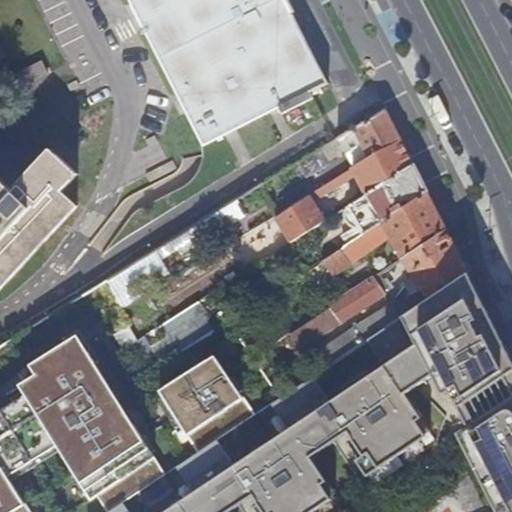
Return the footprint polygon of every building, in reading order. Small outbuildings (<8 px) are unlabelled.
[(327,85),(282,0),(129,0),(204,148),(231,134),(274,112),(279,109),(282,116),(313,100),(310,93),(312,92),(327,85)] [(49,77),(43,64),(16,77),(22,90),(49,77)] [(402,141),(386,108),(355,128),(372,159),(402,141)] [(356,168),(372,159),(355,128),(339,137),(356,168)] [(414,164),(402,141),(372,159),(356,168),(369,192),(414,164)] [(0,288),(77,206),(62,191),(78,174),(51,150),(15,189),(13,190),(0,178),(0,288)] [(416,168),(414,164),(369,192),(346,206),(362,234),(428,193),(419,175),(416,168)] [(448,231),(428,193),(362,234),(324,259),(333,272),(385,240),(385,234),(389,232),(404,260),(448,231)] [(312,195),(278,217),(293,240),(327,219),(312,195)] [(469,273),(448,231),(404,260),(431,299),(469,273)] [(342,286),(349,295),(384,272),(398,264),(394,258),(375,271),(372,266),(342,286)] [(388,278),(384,272),(349,295),(332,306),(343,323),(387,293),(381,283),(388,278)] [(368,340),(386,365),(332,400),(315,375),(273,404),(289,428),(237,464),(219,439),(257,413),(217,356),(162,394),(201,452),(178,468),(196,493),(167,511),(132,511),(126,503),(167,475),(78,335),(31,366),(37,375),(21,386),(25,391),(11,401),(13,404),(0,413),(0,511),(228,511),(254,494),(266,511),(311,511),(314,510),(313,509),(337,493),(312,457),(348,432),(375,471),(409,447),(407,445),(431,428),(407,393),(438,372),(440,370),(450,391),(459,386),(477,425),(460,433),(480,478),(497,511),(511,511),(511,357),(469,273),(431,299),(423,304),(409,314),(368,340)] [(402,304),(409,314),(423,304),(416,294),(402,304)] [(150,325),(162,355),(221,331),(209,301),(150,325)]
